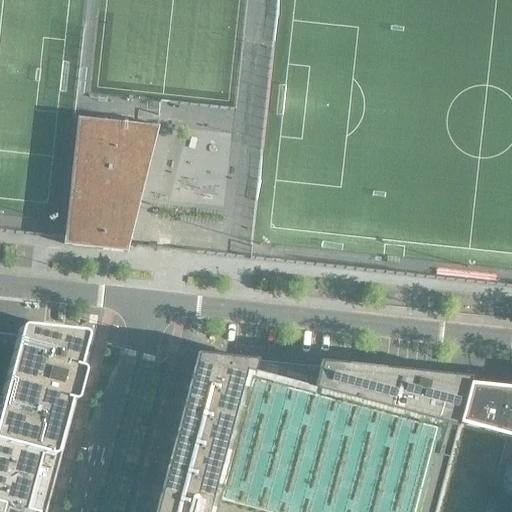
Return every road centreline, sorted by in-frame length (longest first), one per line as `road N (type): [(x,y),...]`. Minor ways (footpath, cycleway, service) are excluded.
road 1 (residential): [(150,301),(511,340)]
road 2 (residential): [(140,349),(126,361),(111,400),(80,511)]
road 3 (residential): [(106,511),(144,366),(140,349)]
road 4 (residential): [(0,285),(150,301)]
